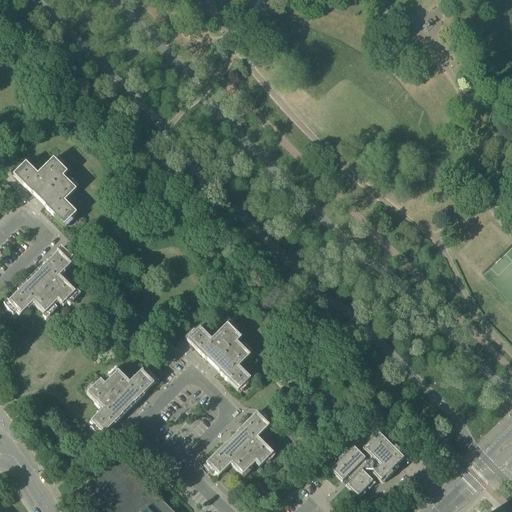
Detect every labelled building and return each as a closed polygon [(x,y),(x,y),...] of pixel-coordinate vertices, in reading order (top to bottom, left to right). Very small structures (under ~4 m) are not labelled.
[(44,208),(63,227),(76,215),(64,203),(75,192),(62,179),(67,174),(53,160),(38,175),(37,176),(25,164),(12,177),(32,196),(44,207),(44,208)] [(7,304),(20,317),(32,305),(43,317),(57,303),(61,308),(75,294),(60,279),(59,278),(71,266),(58,253),(38,273),(39,273),(27,285),(26,285),(7,304)] [(236,344),(240,339),(227,325),(211,341),(199,329),(186,342),(206,361),(218,373),(237,393),(250,380),(238,368),(249,357),(236,344)] [(100,381),(86,395),(101,410),(102,411),(90,423),(103,436),(122,416),(121,416),(133,404),(134,404),(153,385),(141,372),(129,384),(117,373),(104,386),(100,381)] [(258,469),(272,455),(257,439),(268,427),(256,415),(236,434),(237,434),(225,447),(224,446),(205,465),(218,478),(229,466),(241,478),(254,464),(258,469)] [(372,463),(372,472),(373,473),(371,475),(380,484),(385,479),(387,481),(393,475),(391,473),(403,460),(398,455),(400,453),(394,447),(392,449),(380,437),(375,442),(373,439),(367,445),(369,448),(364,452),(372,461),(373,462),(372,463)] [(353,448),(345,456),(357,468),(365,460),(353,448)] [(345,456),(337,464),(349,476),(357,468),(345,456)] [(171,511),(152,493),(152,491),(150,491),(142,483),(142,481),(140,481),(132,472),(132,471),(130,471),(119,460),(106,473),(105,472),(104,472),(103,471),(102,471),(101,471),(100,471),(99,472),(98,473),(97,473),(97,474),(96,475),(96,476),(96,477),(96,478),(97,479),(97,480),(98,481),(89,489),(77,501),(87,511),(145,511),(146,511),(171,511)] [(349,476),(337,464),(330,472),(342,484),(349,476)] [(361,471),(353,479),(365,491),(372,483),(361,471)] [(365,491),(353,479),(345,487),(357,499),(365,491)]
